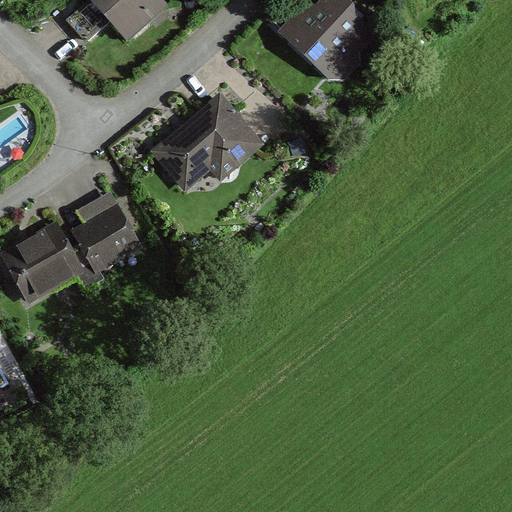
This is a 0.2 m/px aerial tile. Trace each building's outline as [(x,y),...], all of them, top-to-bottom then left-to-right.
[(157,13),(145,0),(82,0),(79,3),(119,47),(157,13)] [(320,0),(308,0),(269,39),(314,85),(360,40),(320,0)] [(209,102),(148,154),(177,188),(206,163),(220,178),(252,150),(209,102)] [(84,228),(69,236),(88,270),(128,248),(102,201),(77,215),(84,228)] [(50,228),(0,255),(0,259),(25,304),(76,276),(50,228)]
